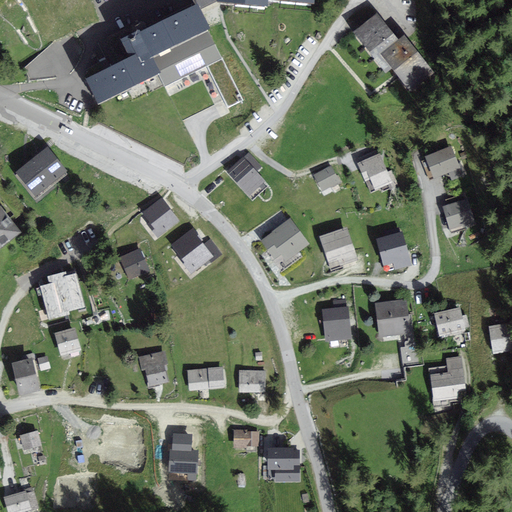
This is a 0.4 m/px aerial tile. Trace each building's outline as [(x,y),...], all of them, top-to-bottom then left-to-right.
[(193,0),(199,9),(208,29),(217,24),(210,10),(217,6),(267,11),(268,4),(315,8),(315,0),(193,0)] [(239,92),(208,29),(199,9),(139,37),(138,34),(120,42),(129,61),(86,81),(98,107),(158,79),(181,121),(239,92)] [(402,41),(380,14),(356,34),(389,75),(395,70),(415,94),(438,76),(407,37),(402,41)] [(454,149),(427,158),(436,180),(462,171),(454,149)] [(51,151),(20,176),(38,199),(69,174),(51,151)] [(380,155),(360,163),(372,191),(391,183),(380,155)] [(246,160),(229,174),(251,201),(268,187),(246,160)] [(334,167),(314,175),(323,193),(342,185),(334,167)] [(469,199),(445,205),(452,232),(476,225),(469,199)] [(165,202),(145,216),(161,238),(181,224),(165,202)] [(1,208),(0,209),(0,254),(23,236),(1,208)] [(291,220),(264,242),(283,267),(311,246),(291,220)] [(199,228),(175,246),(195,273),(219,255),(199,228)] [(350,228),(321,236),(331,271),(360,263),(350,228)] [(400,235),(379,242),(387,269),(409,263),(400,235)] [(144,250),(122,259),(130,281),(152,273),(144,250)] [(76,273),(40,286),(48,321),(85,307),(76,273)] [(346,301),(322,303),(326,339),(349,337),(346,301)] [(408,302),(376,305),(380,338),(412,335),(408,302)] [(460,309),(436,316),(442,337),(466,330),(460,309)] [(511,353),(511,331),(510,324),(490,328),(496,357),(511,353)] [(77,330),(55,336),(61,358),(84,352),(77,330)] [(171,383),(164,354),(143,359),(151,388),(171,383)] [(48,358),(40,361),(44,372),(52,369),(48,358)] [(451,376),(432,379),(435,400),(456,398),(455,389),(464,388),(460,360),(449,361),(451,376)] [(35,361),(14,366),(21,397),(43,392),(35,361)] [(223,369),(189,373),(191,394),(225,391),(223,369)] [(267,394),(266,371),(241,372),(242,394),(267,394)] [(324,417),(325,433),(343,431),(341,415),(324,417)] [(172,430),(171,469),(200,470),(200,449),(193,449),(193,440),(184,440),(185,430),(172,430)] [(260,431),(237,430),(236,451),(259,451),(260,431)] [(39,433),(22,439),(27,452),(44,447),(39,433)] [(298,452),(270,452),(270,480),(298,480),(298,452)] [(246,475),(238,474),(237,487),(245,487),(246,475)] [(28,490),(33,507),(39,506),(34,489),(28,490)] [(28,494),(6,500),(9,511),(29,511),(33,511),(28,494)]
